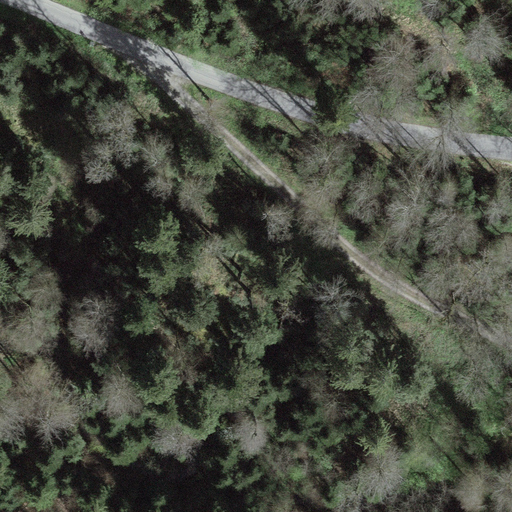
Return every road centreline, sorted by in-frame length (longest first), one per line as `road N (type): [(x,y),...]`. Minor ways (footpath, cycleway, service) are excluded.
road 1 (unclassified): [(511,149),(336,121),(16,0)]
road 2 (track): [(136,48),(245,167),(348,249),(409,297),(511,345)]
